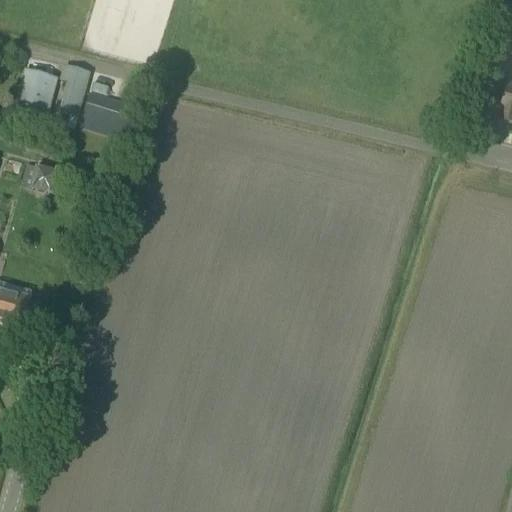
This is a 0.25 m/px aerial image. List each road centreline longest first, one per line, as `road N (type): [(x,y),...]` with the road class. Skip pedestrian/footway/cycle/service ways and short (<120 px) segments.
road 1 (unclassified): [(0,42),(511,166)]
road 2 (tertiary): [(7,511),(32,411),(21,376),(0,363)]
